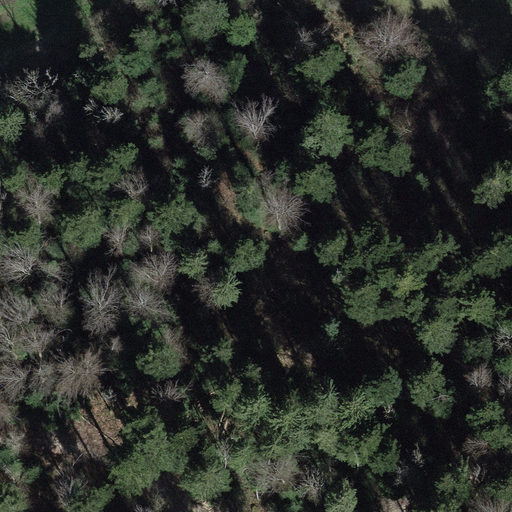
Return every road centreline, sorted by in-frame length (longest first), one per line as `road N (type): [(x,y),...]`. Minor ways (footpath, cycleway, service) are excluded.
road 1 (track): [(0,437),(28,434),(135,479),(180,511)]
road 2 (track): [(396,511),(476,476),(511,481)]
